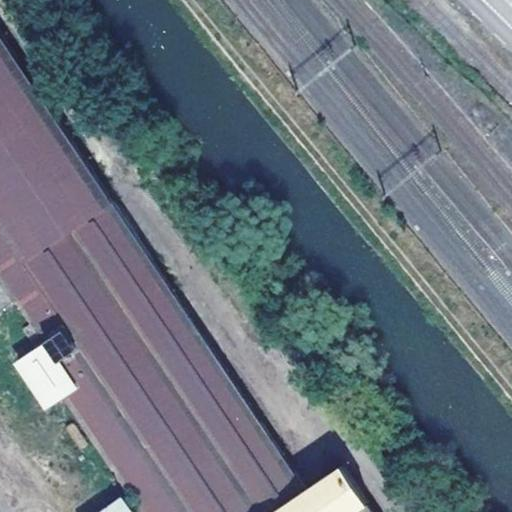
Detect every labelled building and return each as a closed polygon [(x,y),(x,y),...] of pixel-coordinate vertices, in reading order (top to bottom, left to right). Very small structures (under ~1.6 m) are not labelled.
[(285,511),(312,494),(206,337),(0,31),(0,320),(21,306),(37,330),(30,336),(43,356),(24,369),(54,412),(67,404),(135,511),(285,511)] [(164,176),(127,129),(113,139),(149,186),(164,176)] [(197,219),(171,183),(155,194),(258,329),(278,315),(201,215),(197,219)] [(377,511),(349,469),(312,494),(285,511),(377,511)] [(98,511),(130,511),(120,498),(98,511)]
